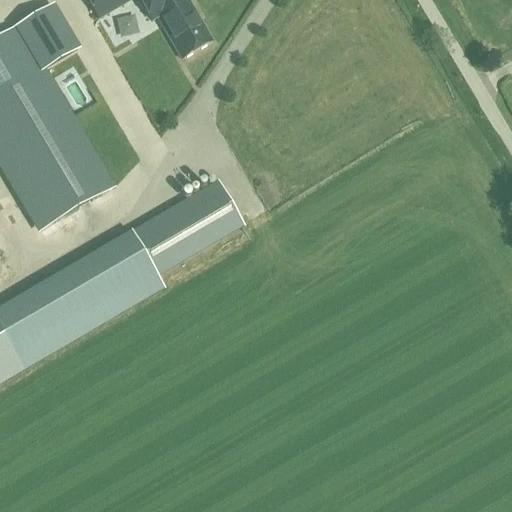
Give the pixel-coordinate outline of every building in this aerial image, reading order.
[(184,3),(184,4),(190,0),(189,0),(86,0),(99,20),(132,0),(138,0),(152,23),(158,19),(157,19),(184,3)] [(157,19),(158,19),(182,61),(212,44),(196,18),(194,20),(184,4),(184,3),(157,19)] [(0,162),(42,234),(111,193),(16,31),(0,40),(0,162)] [(125,53),(96,65),(74,82),(77,89),(90,106),(97,124),(117,149),(123,163),(129,161),(149,145),(169,137),(163,123),(150,105),(146,97),(138,86),(125,53)] [(179,99),(164,104),(169,121),(185,116),(179,99)] [(242,227),(219,187),(133,237),(131,234),(0,314),(0,331),(26,373),(164,289),(157,277),(242,227)]
